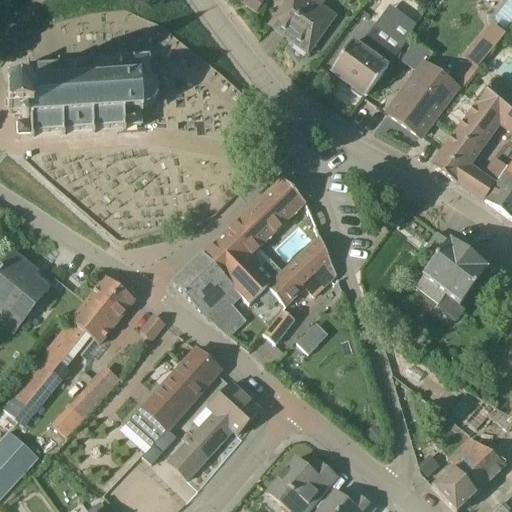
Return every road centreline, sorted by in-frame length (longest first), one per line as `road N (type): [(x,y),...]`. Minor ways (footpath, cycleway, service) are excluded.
road 1 (residential): [(393,488),(407,457),(321,191),(292,157)]
road 2 (residential): [(511,246),(303,121)]
road 3 (residential): [(145,290),(292,157)]
road 4 (residential): [(295,409),(145,290)]
road 5 (residential): [(145,290),(0,193)]
road 6 (residential): [(303,121),(197,0)]
road 7 (residential): [(205,511),(295,409)]
road 8 (residential): [(393,488),(295,409)]
